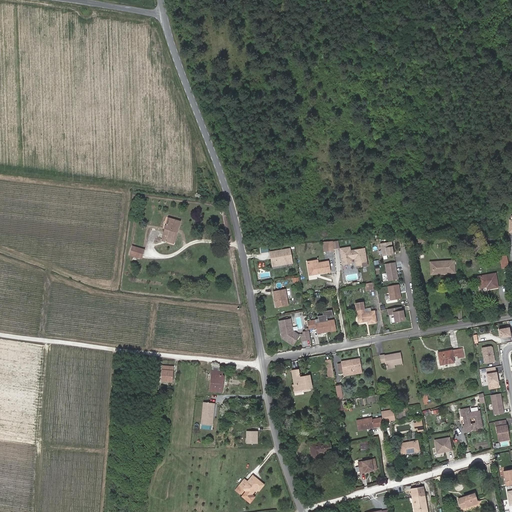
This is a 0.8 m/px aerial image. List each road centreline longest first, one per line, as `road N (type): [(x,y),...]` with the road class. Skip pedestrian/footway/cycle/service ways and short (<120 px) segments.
road 1 (tertiary): [(162,15),(236,224),(264,362)]
road 2 (unclassified): [(264,362),(0,333)]
road 3 (track): [(0,171),(227,198)]
road 4 (residential): [(303,511),(473,460)]
road 5 (residential): [(264,362),(417,334)]
road 6 (tertiary): [(264,362),(303,511)]
